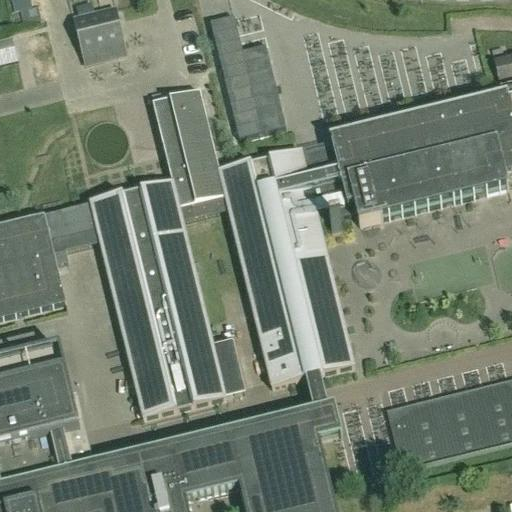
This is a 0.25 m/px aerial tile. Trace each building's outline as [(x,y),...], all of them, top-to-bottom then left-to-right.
[(126,49),(117,12),(74,24),(84,62),(126,49)] [(286,133),(266,51),(243,56),(234,21),(210,27),(239,144),(286,133)] [(0,40),(0,91),(52,80),(42,32),(0,40)] [(500,85),(511,81),(511,60),(495,65),(500,85)] [(360,229),(509,193),(511,191),(511,105),(511,106),(509,100),(330,143),(331,145),(332,145),(334,151),(303,159),(302,155),(221,175),(201,96),(154,108),(173,187),(90,207),(91,208),(0,230),(0,324),(66,308),(57,270),(69,267),(66,255),(100,247),(144,423),(228,403),(227,401),(247,397),(234,345),(215,350),(184,225),(228,215),(272,391),(355,371),(319,226),(357,216),(360,229)] [(314,419),(73,478),(64,440),(80,436),(59,354),(0,368),(0,511),(335,511),(319,444),(340,439),(334,414),(329,416),(314,419)] [(511,381),(383,407),(394,465),(511,442),(511,381)]
